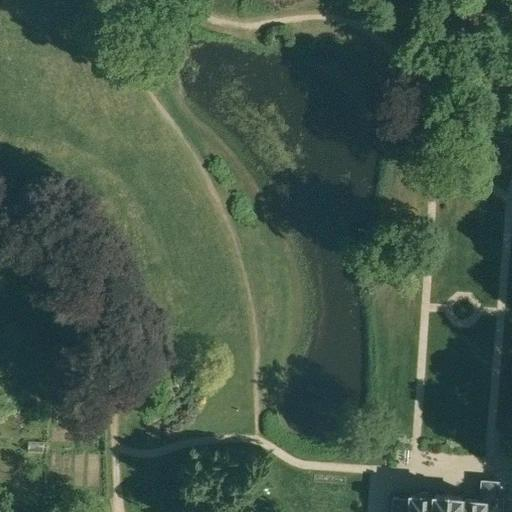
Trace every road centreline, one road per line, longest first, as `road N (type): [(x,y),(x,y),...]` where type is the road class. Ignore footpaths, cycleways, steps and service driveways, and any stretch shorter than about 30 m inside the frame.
road 1 (track): [(0,249),(61,313),(103,397),(117,511)]
road 2 (track): [(377,511),(380,472),(404,474),(404,466),(414,466),(511,473)]
